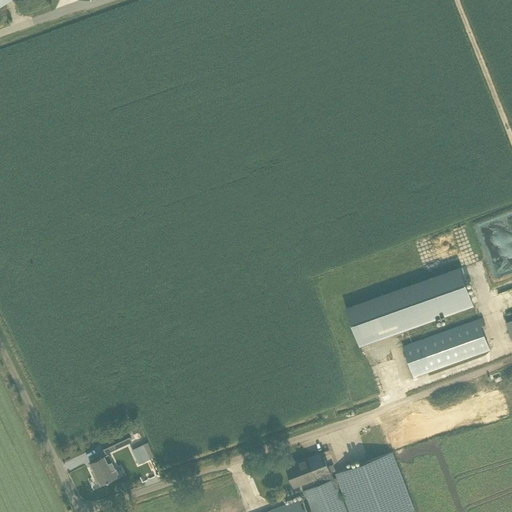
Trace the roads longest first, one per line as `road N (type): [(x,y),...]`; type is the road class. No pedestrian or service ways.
road 1 (unclassified): [(80,511),(378,406)]
road 2 (unclassified): [(80,511),(0,346)]
